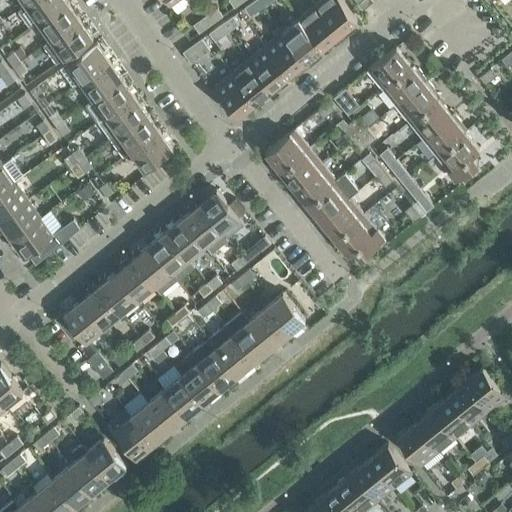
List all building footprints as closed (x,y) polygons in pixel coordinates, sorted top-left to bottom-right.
[(30,0),(27,3),(18,9),(30,27),(39,20),(67,0),(30,0)] [(52,38),(81,17),(68,0),(67,0),(39,20),(52,38)] [(263,6),(258,0),(253,0),(245,6),(251,14),(263,6)] [(358,18),(343,0),(319,0),(316,3),(340,33),(358,18)] [(316,3),(299,16),(324,46),(340,33),(316,3)] [(218,6),(206,15),(212,23),(224,14),(218,6)] [(222,23),(228,31),(240,22),(234,14),(222,23)] [(212,23),(206,15),(194,23),(200,31),(212,23)] [(324,46),(299,16),(283,30),(307,60),(324,46)] [(57,62),(94,35),(81,17),(52,38),(44,43),(57,62)] [(228,31),(222,23),(210,31),(216,39),(228,31)] [(277,35),(266,44),(290,73),(307,60),(283,30),(279,25),(273,30),(277,35)] [(184,50),(192,62),(211,48),(203,37),(184,50)] [(98,40),(60,67),(73,85),(82,79),(111,59),(98,40)] [(290,73),(266,44),(249,57),(273,87),(290,73)] [(397,45),(368,69),(382,86),(412,62),(397,45)] [(511,61),(511,48),(502,57),(508,65),(511,61)] [(7,56),(14,65),(21,60),(14,50),(7,56)] [(249,57),(232,71),(256,100),(273,87),(249,57)] [(0,60),(0,71),(2,74),(9,69),(2,59),(0,60)] [(111,59),(82,79),(94,97),(123,76),(111,59)] [(28,69),(21,60),(14,65),(21,75),(28,69)] [(412,62),(382,86),(395,103),(428,77),(420,68),(418,70),(412,62)] [(491,66),(480,75),(486,83),(498,74),(491,66)] [(9,69),(2,74),(8,83),(16,78),(9,69)] [(256,100),(232,71),(215,85),(239,115),(256,100)] [(86,103),(99,120),(136,94),(123,76),(94,97),(86,103)] [(46,77),(38,83),(45,92),(46,91),(49,80),(46,77)] [(428,77),(395,103),(409,120),(439,96),(433,89),(435,87),(428,77)] [(30,89),(37,98),(45,92),(38,83),(30,89)] [(359,103),(346,86),(334,96),(348,112),(359,103)] [(25,107),(32,102),(26,92),(18,97),(25,107)] [(136,94),(99,120),(111,138),(149,111),(136,94)] [(439,96),(409,120),(423,137),(455,111),(455,110),(452,112),(439,96)] [(330,100),(318,109),(324,117),(336,107),(330,100)] [(49,115),(56,124),(64,119),(56,109),(49,115)] [(124,155),(132,149),(161,129),(149,111),(111,138),(124,155)] [(455,111),(423,137),(436,154),(466,129),(460,122),(463,120),(455,111)] [(360,132),(367,126),(358,114),(351,121),(360,132)] [(338,121),(352,138),(360,132),(351,121),(349,122),(344,117),(338,121)] [(26,128),(31,123),(27,118),(21,123),(26,128)] [(37,123),(44,133),(51,128),(44,118),(37,123)] [(71,128),(64,119),(56,124),(64,134),(71,128)] [(296,126),(267,150),(281,168),(311,144),(296,126)] [(367,126),(360,132),(369,143),(377,137),(367,126)] [(51,128),(44,133),(51,143),(58,137),(51,128)] [(161,129),(132,149),(145,168),(174,147),(161,129)] [(466,129),(436,154),(456,179),(480,160),(474,152),(480,147),(466,129)] [(360,132),(352,138),(361,150),(369,143),(360,132)] [(311,144),(281,168),(294,185),(324,161),(311,144)] [(80,146),(72,152),(79,161),(86,156),(80,146)] [(380,152),(389,164),(397,157),(388,146),(380,152)] [(72,166),(79,161),(72,152),(65,157),(72,166)] [(93,165),(86,156),(79,161),(86,171),(93,165)] [(377,174),(385,167),(375,156),(368,162),(377,174)] [(397,157),(389,164),(403,180),(411,174),(397,157)] [(79,161),(72,166),(78,176),(86,171),(79,161)] [(324,161),(294,185),(308,202),(338,177),(324,161)] [(3,162),(0,164),(0,190),(16,180),(3,162)] [(385,167),(377,174),(386,185),(394,179),(385,167)] [(344,172),(338,177),(308,202),(322,218),(352,194),(358,189),(344,172)] [(435,204),(411,174),(403,180),(427,210),(435,204)] [(16,180),(0,190),(0,217),(28,197),(16,180)] [(107,195),(115,189),(108,180),(100,185),(107,195)] [(89,182),(79,189),(84,196),(94,189),(89,182)] [(217,188),(200,202),(222,230),(228,236),(245,222),(240,216),(217,188)] [(352,194),(322,218),(335,235),(365,211),(352,194)] [(28,197),(0,217),(0,218),(12,235),(41,215),(28,197)] [(200,202),(183,215),(206,243),(212,252),(229,238),(228,236),(222,230),(200,202)] [(422,214),(413,202),(405,209),(414,220),(422,214)] [(365,211),(335,235),(350,253),(356,247),(362,255),(385,236),(378,227),(387,219),(375,203),(365,211)] [(41,215),(12,235),(25,254),(54,234),(60,243),(81,226),(75,218),(54,233),(41,215)] [(189,257),(206,243),(183,215),(166,229),(189,257)] [(195,265),(189,257),(166,229),(150,243),(178,278),(195,265)] [(264,247),(272,241),(266,234),(258,240),(264,247)] [(140,265),(155,284),(161,292),(178,278),(150,243),(133,256),(140,265)] [(238,268),(247,261),(242,254),(233,262),(238,268)] [(155,284),(140,265),(133,256),(116,270),(138,297),(155,284)] [(250,266),(241,274),(247,280),(256,273),(250,266)] [(122,311),(138,297),(116,270),(99,283),(122,311)] [(214,288),(215,287),(223,281),(217,273),(208,280),(214,288)] [(237,288),(247,280),(241,274),(232,281),(237,288)] [(204,295),(214,288),(208,280),(199,288),(204,295)] [(105,325),(122,311),(99,283),(82,297),(105,325)] [(266,305),(291,336),(303,326),(301,323),(306,318),(284,291),(266,305)] [(208,301),(213,308),(223,301),(217,293),(208,301)] [(87,339),(105,325),(82,297),(65,311),(87,339)] [(204,315),(213,308),(208,301),(198,308),(204,315)] [(186,303),(176,310),(182,317),(191,310),(186,303)] [(279,345),(291,336),(266,305),(250,318),(272,346),(277,342),(279,345)] [(173,324),(182,317),(176,310),(167,317),(173,324)] [(226,323),(258,363),(270,353),(267,350),(272,346),(250,318),(243,310),(226,323)] [(182,317),(179,319),(186,327),(194,321),(188,312),(182,317)] [(246,372),(258,363),(226,323),(209,337),(238,373),(243,369),(246,372)] [(150,328),(141,335),(147,342),(155,335),(150,328)] [(166,334),(157,341),(163,349),(172,341),(166,334)] [(138,349),(147,342),(141,335),(132,342),(138,349)] [(238,373),(209,337),(192,350),(224,390),(236,380),(234,377),(238,373)] [(154,356),(163,349),(157,341),(148,349),(154,356)] [(119,365),(129,356),(122,347),(112,356),(119,365)] [(99,349),(89,358),(104,377),(114,368),(99,349)] [(212,400),(224,390),(192,350),(183,357),(190,366),(182,373),(205,400),(210,396),(212,400)] [(123,368),(130,376),(139,369),(132,361),(123,368)] [(0,363),(0,395),(7,404),(24,390),(2,362),(0,363)] [(484,365),(466,379),(490,408),(508,394),(484,365)] [(120,383),(130,376),(123,368),(114,376),(120,383)] [(205,400),(182,373),(166,386),(191,417),(202,407),(200,404),(205,400)] [(450,392),(473,422),(490,408),(466,379),(450,392)] [(179,427),(191,417),(166,386),(149,400),(171,427),(176,424),(179,427)] [(89,396),(95,404),(104,396),(99,389),(89,396)] [(450,392),(433,406),(457,435),(473,422),(450,392)] [(166,431),(171,427),(149,400),(132,413),(157,444),(169,434),(166,431)] [(80,404),(71,412),(76,419),(86,411),(80,404)] [(433,406),(416,420),(440,449),(457,435),(433,406)] [(48,422),(57,414),(52,407),(42,415),(48,422)] [(127,407),(109,421),(137,455),(142,451),(145,454),(157,444),(132,413),(127,407)] [(398,434),(422,463),(440,449),(416,420),(398,434)] [(54,424),(45,432),(51,439),(60,432),(54,424)] [(42,447),(51,439),(45,432),(36,439),(42,447)] [(511,442),(511,435),(510,433),(502,439),(507,446),(511,442)] [(18,434),(9,441),(14,449),(24,441),(18,434)] [(87,449),(113,480),(124,470),(122,467),(127,463),(105,435),(87,449)] [(0,449),(5,456),(14,449),(9,441),(0,448),(0,449)] [(389,441),(372,455),(395,485),(413,471),(389,441)] [(101,490),(113,480),(87,449),(82,443),(73,450),(78,457),(71,463),(93,491),(98,487),(101,490)] [(21,451),(12,459),(18,466),(27,459),(21,451)] [(484,453),(476,460),(482,467),(490,460),(484,453)] [(395,485),(372,455),(355,469),(379,499),(395,485)] [(9,473),(18,466),(12,459),(3,466),(9,473)] [(482,467),(476,460),(468,466),(474,473),(482,467)] [(88,494),(93,491),(71,463),(54,476),(79,507),(91,498),(88,494)] [(361,511),(379,499),(355,469),(338,483),(361,511)] [(457,487),(465,480),(460,473),(451,480),(457,487)] [(73,511),(79,507),(54,476),(37,490),(54,511),(73,511)] [(468,486),(475,494),(482,488),(475,480),(468,486)] [(361,511),(338,483),(321,496),(333,511),(361,511)] [(54,511),(37,490),(28,497),(24,493),(22,492),(15,497),(27,511),(54,511)] [(304,511),(333,511),(321,496),(304,510),(304,511)] [(0,509),(0,511),(27,511),(15,497),(0,509)] [(496,506),(489,511),(505,511),(509,509),(503,501),(496,506)] [(417,511),(425,511),(429,509),(423,502),(415,509),(417,511)]
